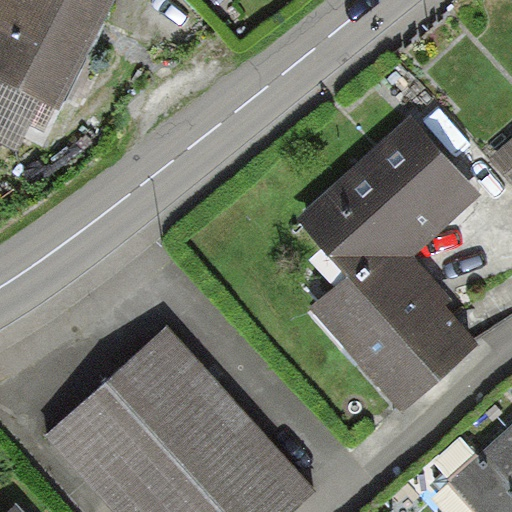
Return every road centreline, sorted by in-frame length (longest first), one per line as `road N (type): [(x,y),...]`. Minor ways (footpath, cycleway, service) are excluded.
road 1 (tertiary): [(374,0),(107,216),(0,282)]
road 2 (residential): [(324,511),(511,341)]
